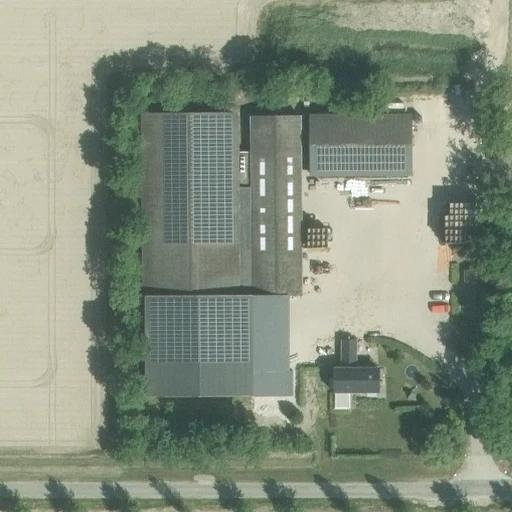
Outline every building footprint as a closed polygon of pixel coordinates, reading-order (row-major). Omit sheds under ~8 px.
[(239,113),(140,114),(142,300),(240,300),(239,189),(247,189),(247,153),(239,153),(239,113)] [(300,114),(249,114),(250,296),(302,296),(300,114)] [(309,177),(412,176),(411,114),(308,115),(309,177)] [(284,299),(240,300),(142,300),(143,396),(249,396),(249,372),(285,371),(284,299)] [(355,369),(355,353),(355,341),(342,341),(342,369),(334,369),(334,393),(378,393),(378,369),(355,369)]
